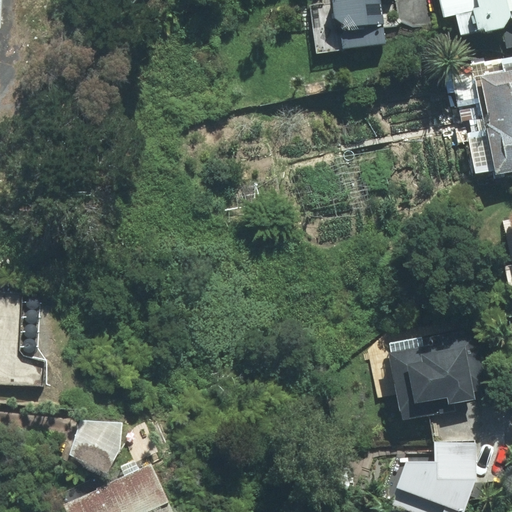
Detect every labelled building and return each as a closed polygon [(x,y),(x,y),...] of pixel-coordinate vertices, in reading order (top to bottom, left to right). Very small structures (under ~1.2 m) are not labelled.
[(382,43),(378,0),(326,0),(327,14),(342,27),(336,33),(337,47),(382,43)] [(451,13),(456,33),(511,21),(511,0),(436,0),(439,16),(451,13)] [(491,177),(511,172),(511,69),(475,76),(485,124),(481,125),(491,177)] [(463,399),(454,345),(422,351),(420,343),(375,351),(385,408),(432,399),(433,405),(463,399)] [(63,453),(97,471),(112,447),(116,421),(76,419),(63,453)] [(372,501),(395,511),(452,511),(468,482),(469,441),(421,441),(421,459),(389,463),(372,501)] [(92,488),(58,503),(62,511),(160,511),(166,510),(145,463),(92,486),(92,488)]
